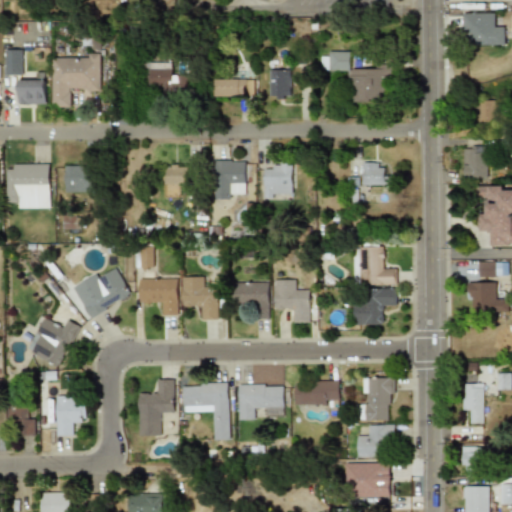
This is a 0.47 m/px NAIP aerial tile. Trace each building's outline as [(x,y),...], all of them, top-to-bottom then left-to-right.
[(171,0),(149,0),(149,9),(171,9),(171,0)] [(472,46),(504,46),(504,24),(493,24),(493,13),(462,13),(462,36),(472,36),(472,46)] [(4,75),(22,75),(22,49),(4,49),(4,75)] [(383,101),(382,79),(390,79),(390,67),(350,68),(350,51),(328,51),(328,60),(322,60),(322,71),(348,70),(348,101),(383,101)] [(52,107),(72,107),(72,87),(84,87),(84,93),(101,93),(101,55),(52,56),(52,107)] [(291,68),(269,68),(269,97),(291,97),(291,68)] [(149,94),(188,94),(188,69),(149,69),(149,94)] [(45,79),(17,79),(17,104),(45,104),(45,79)] [(214,97),(252,97),(252,79),(214,79),(214,97)] [(478,122),(494,122),(494,100),(478,100),(478,122)] [(462,179),(486,179),(486,146),(462,146),(462,179)] [(246,160),(215,160),(215,198),(246,198),(246,160)] [(49,208),(49,163),(15,163),(15,172),(6,172),(6,199),(15,199),(15,208),(49,208)] [(362,186),(393,186),(393,175),(384,175),(384,163),(362,163),(362,186)] [(92,192),(92,165),(64,165),(64,192),(92,192)] [(188,165),(165,165),(165,185),(188,185),(188,165)] [(264,165),(264,199),(292,199),(292,165),(264,165)] [(487,245),(511,245),(511,186),(476,186),(476,196),(486,196),(486,213),(477,213),(477,235),(487,235),(487,245)] [(62,229),(79,229),(79,212),(62,212),(62,229)] [(396,284),(396,265),(385,265),(385,245),(354,245),(354,284),(396,284)] [(138,246),(139,267),(154,266),(153,246),(138,246)] [(495,261),(478,261),(478,277),(495,277),(495,261)] [(87,317),(129,297),(116,268),(96,277),(95,275),(72,285),(87,317)] [(181,308),(201,309),(201,319),(218,319),(218,287),(207,287),(207,277),(182,276),(181,308)] [(177,278),(139,278),(139,304),(158,304),(158,315),(178,315),(177,278)] [(274,312),(294,312),(294,323),(310,322),(310,290),(297,290),(297,280),(274,280),(274,312)] [(269,282),(231,282),(231,303),(252,303),(252,318),(269,318),(269,282)] [(508,311),(508,301),(497,301),(497,282),(467,282),(467,311),(508,311)] [(396,307),(396,289),(366,289),(366,303),(354,303),(354,324),(386,325),(386,307),(396,307)] [(25,350),(58,368),(80,326),(67,319),(63,327),(44,316),(25,350)] [(495,372),(495,390),(510,390),(510,372),(495,372)] [(361,420),(393,420),(393,376),(361,376),(361,420)] [(138,436),(163,435),(162,414),(174,413),(173,379),(154,379),(155,390),(137,390),(138,436)] [(338,381),(294,381),(294,404),(338,404),(338,381)] [(228,440),(228,382),(182,383),(183,412),(212,412),(212,440),(228,440)] [(483,383),(461,383),(461,413),(472,413),(472,423),(483,423),(483,383)] [(234,384),(235,420),(258,419),(258,411),(285,411),(285,384),(234,384)] [(55,436),(75,436),(75,424),(86,424),(86,404),(77,404),(77,395),(55,395),(55,436)] [(33,435),(33,419),(28,419),(28,397),(8,397),(8,419),(21,419),(21,435),(33,435)] [(357,457),(384,457),(384,436),(394,435),(394,424),(366,425),(366,435),(356,435),(357,457)] [(462,473),(484,473),(484,446),(462,446),(462,473)] [(390,463),(344,463),(344,497),(390,497),(390,463)] [(511,484),(500,484),(500,504),(511,504),(511,484)] [(489,511),(489,486),(463,486),(463,511),(489,511)] [(40,511),(71,511),(71,492),(40,492),(40,511)] [(164,511),(164,493),(128,493),(128,511),(164,511)]
